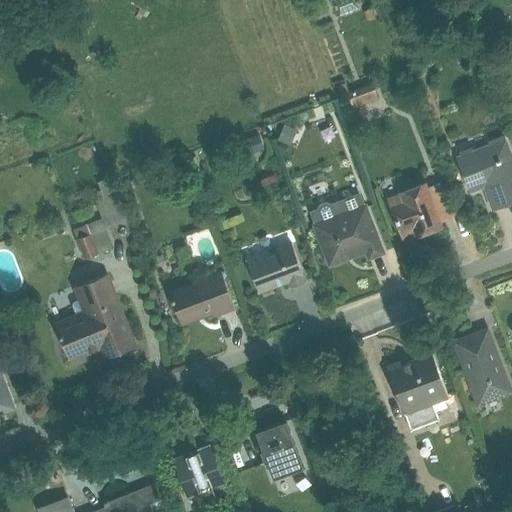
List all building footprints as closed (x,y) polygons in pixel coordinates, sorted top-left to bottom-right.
[(351,1),(336,6),(340,16),(355,11),(351,1)] [(376,108),(374,87),(349,90),(352,110),(376,108)] [(277,142),(291,146),(296,129),(282,125),(277,142)] [(481,219),(511,206),(511,154),(505,137),(456,156),(481,219)] [(405,247),(455,228),(435,176),(385,196),(405,247)] [(328,269),(383,249),(363,192),(308,212),(328,269)] [(81,258),(109,251),(100,219),(83,223),(86,234),(75,237),(81,258)] [(260,294),(304,279),(288,232),(244,247),(260,294)] [(181,327),(234,310),(221,269),(168,286),(181,327)] [(104,363),(139,350),(112,275),(68,291),(75,309),(50,318),(66,363),(99,351),(104,363)] [(478,406),(511,392),(511,390),(485,328),(451,342),(478,406)] [(411,432),(454,418),(435,356),(392,370),(411,432)] [(0,414),(14,410),(1,368),(0,368),(0,414)] [(287,418),(253,428),(270,487),(304,477),(287,418)] [(188,500),(227,484),(210,442),(172,457),(188,500)] [(36,511),(101,511),(101,510),(94,511),(75,511),(70,497),(36,509),(36,511)]
